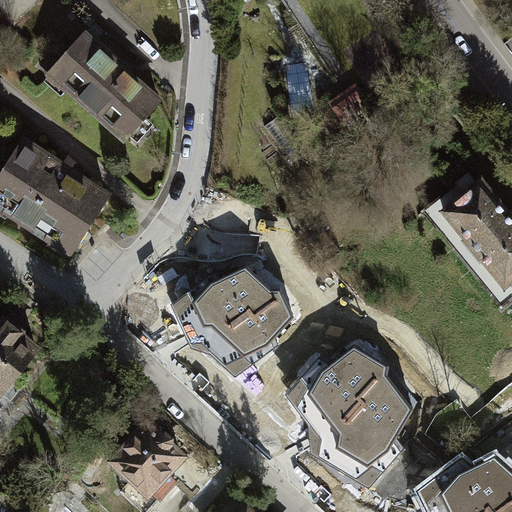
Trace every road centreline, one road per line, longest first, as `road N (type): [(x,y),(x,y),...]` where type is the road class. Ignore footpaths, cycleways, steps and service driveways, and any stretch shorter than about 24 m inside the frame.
road 1 (residential): [(92,306),(186,190),(206,53),(202,0)]
road 2 (residential): [(92,306),(134,357),(301,511)]
